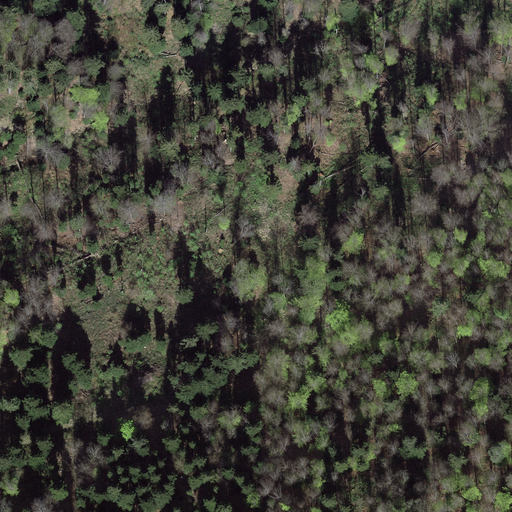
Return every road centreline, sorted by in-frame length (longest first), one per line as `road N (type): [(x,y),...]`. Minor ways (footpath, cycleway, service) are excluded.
road 1 (track): [(0,448),(102,405),(266,397),(472,292),(511,281)]
road 2 (track): [(0,126),(79,86),(87,31)]
